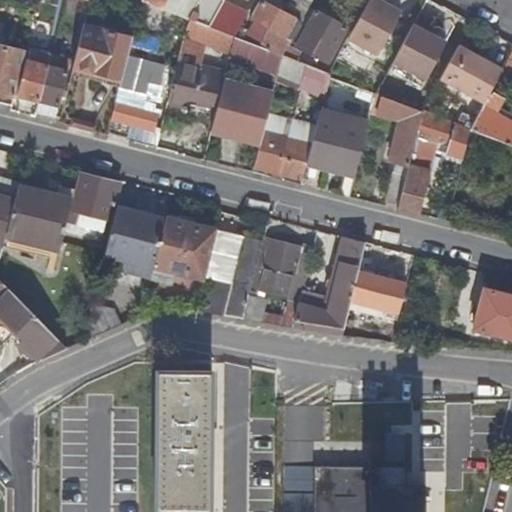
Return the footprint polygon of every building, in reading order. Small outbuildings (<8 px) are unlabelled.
[(140,0),(140,1),(187,19),(195,4),(188,0),(140,0)] [(221,1),(217,0),(197,0),(195,4),(187,19),(190,20),(235,38),(247,15),(221,1)] [(261,0),(251,19),(289,40),(299,22),(261,0)] [(313,10),(294,45),(328,63),(347,29),(313,10)] [(190,20),(183,36),(230,55),(235,38),(190,20)] [(426,80),(446,42),(434,36),(427,32),(429,28),(415,20),(393,62),(426,80)] [(131,37),(83,25),(73,65),(121,78),(126,55),(127,54),(131,37)] [(436,31),(429,28),(427,32),(434,36),(436,31)] [(230,58),(276,77),(282,56),(235,38),(230,55),(230,58)] [(0,93),(13,97),(24,54),(0,47),(0,93)] [(491,88),(501,70),(487,62),(486,65),(479,61),(457,48),(440,80),(483,104),(491,88)] [(345,49),(335,68),(374,90),(384,71),(345,49)] [(18,96),(38,101),(46,67),(49,55),(29,50),(18,96)] [(511,50),(501,70),(491,88),(504,95),(505,96),(511,83),(511,50)] [(164,64),(127,54),(126,55),(121,78),(114,104),(115,104),(111,121),(154,132),(160,105),(144,101),(148,82),(159,84),(164,64)] [(316,95),(323,97),(328,77),(329,74),(282,56),(276,77),(275,82),(299,91),(303,79),(319,85),(316,95)] [(225,74),(176,62),(166,101),(186,105),(188,99),(217,107),(224,81),(225,74)] [(65,72),(46,67),(38,101),(35,113),(53,118),(55,112),(65,72)] [(272,94),(224,81),(217,107),(211,132),(259,145),(262,132),(272,94)] [(511,146),(511,122),(494,112),(504,95),(491,88),(483,104),(482,106),(468,130),(475,132),(511,146)] [(388,203),(399,205),(423,111),(376,93),(371,113),(400,121),(389,164),(398,166),(388,203)] [(311,145),(309,151),(323,155),(319,169),(354,177),(368,122),(319,110),(313,134),(311,145)] [(434,151),(461,159),(466,140),(468,130),(423,111),(399,205),(398,211),(418,216),(434,151)] [(289,140),(262,132),(259,145),(255,161),(253,167),(253,168),(302,180),(305,165),(309,151),(311,145),(313,134),(292,128),(289,140)] [(473,141),(475,132),(468,130),(466,140),(473,141)] [(309,151),(305,165),(319,169),(323,155),(309,151)] [(79,212),(99,217),(111,220),(120,185),(80,175),(71,210),(69,210),(65,223),(75,226),(76,224),(79,212)] [(57,197),(18,187),(15,203),(6,236),(58,249),(60,243),(65,223),(69,210),(74,191),(59,187),(57,197)] [(0,241),(5,242),(6,236),(15,203),(0,198),(0,241)] [(164,221),(116,207),(103,257),(152,270),(164,221)] [(96,229),(99,217),(79,212),(76,224),(96,229)] [(213,232),(165,220),(164,221),(152,270),(148,282),(173,289),(176,274),(201,280),(201,279),(213,232)] [(241,239),(213,232),(201,279),(211,281),(229,285),(241,239)] [(262,268),(269,239),(263,238),(261,244),(250,287),(258,289),(263,268),(262,268)] [(323,312),(297,305),(293,320),(293,321),(343,330),(349,304),(360,261),(364,244),(342,238),(323,312)] [(261,244),(241,239),(229,285),(211,281),(203,314),(222,317),(222,314),(243,317),(248,295),(250,287),(261,244)] [(295,276),(302,248),(269,239),(262,268),(263,268),(258,289),(288,296),(293,276),(295,276)] [(299,299),(311,250),(302,248),(295,276),(293,276),(288,296),(299,299)] [(391,288),(404,292),(411,264),(398,260),(391,288)] [(385,267),(360,261),(349,304),(375,310),(385,267)] [(0,317),(41,360),(46,358),(63,346),(39,321),(0,280),(0,317)] [(511,296),(483,289),(472,331),(511,340),(511,296)] [(262,324),(264,315),(268,300),(248,295),(243,317),(242,320),(262,324)] [(283,318),(293,320),(297,305),(287,302),(283,318)] [(293,320),(283,318),(264,315),(262,324),(291,329),(293,321),(293,320)] [(406,322),(397,320),(393,336),(402,339),(406,322)] [(213,376),(158,376),(156,510),(210,511),(212,432),(213,376)] [(372,465),(313,464),(313,484),(371,484),(372,465)] [(371,511),(425,511),(425,485),(405,486),(405,466),(378,465),(378,484),(372,485),(371,511)]
